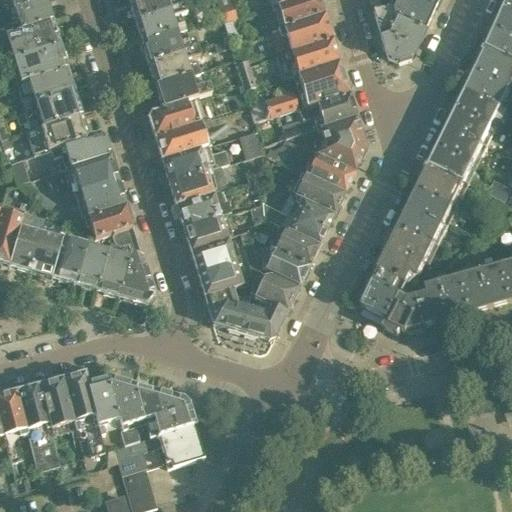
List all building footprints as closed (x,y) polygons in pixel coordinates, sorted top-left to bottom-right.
[(42,0),(0,0),(5,14),(44,3),(42,0)] [(135,0),(127,3),(135,25),(184,9),(180,0),(178,0),(177,0),(135,0)] [(277,32),(324,18),(318,0),(306,0),(271,11),(271,14),(263,16),(268,33),(277,31),(277,32)] [(306,0),(267,0),(270,10),(271,11),(306,0)] [(424,34),(433,13),(406,0),(393,0),(390,9),(389,9),(392,18),(424,34)] [(406,0),(433,13),(439,0),(406,0)] [(369,5),(372,13),(374,12),(375,13),(381,12),(378,2),(369,5)] [(0,42),(51,26),(44,3),(5,14),(8,24),(0,26),(0,42)] [(231,5),(217,9),(222,26),(224,25),(236,22),(231,5)] [(186,17),(184,9),(135,25),(141,47),(184,33),(182,27),(174,30),(172,22),(186,17)] [(412,59),(424,34),(392,18),(389,9),(381,12),(375,13),(374,12),(372,13),(380,40),(387,61),(394,65),(412,59)] [(511,15),(504,12),(487,50),(487,51),(511,62),(511,15)] [(331,42),(324,18),(277,32),(278,34),(269,37),(275,56),(289,52),(290,55),(331,42)] [(236,22),(224,25),(229,41),(240,38),(236,22)] [(57,49),(51,26),(0,42),(0,43),(6,65),(8,64),(8,65),(57,49)] [(141,47),(148,68),(196,53),(194,43),(180,48),(177,39),(185,37),(184,33),(141,47)] [(338,65),(331,42),(290,55),(278,58),(281,67),(293,63),(295,73),(290,75),(292,79),(338,65)] [(229,54),(225,43),(214,47),(218,57),(229,54)] [(8,65),(16,88),(65,73),(57,49),(8,65)] [(466,92),(501,110),(511,88),(511,62),(487,51),(487,50),(485,49),(482,55),(484,56),(466,92)] [(198,60),(196,53),(148,68),(155,90),(197,77),(196,71),(188,74),(185,64),(198,60)] [(241,88),(243,94),(255,90),(247,63),(235,67),(241,88)] [(349,98),(338,65),(292,79),(296,91),(297,96),(302,112),(349,98)] [(72,96),(65,73),(16,88),(20,103),(28,101),(30,108),(72,96)] [(155,90),(161,112),(194,103),(211,97),(208,87),(197,90),(194,82),(199,81),(197,77),(155,90)] [(483,147),(501,110),(466,92),(448,130),(483,147)] [(269,122),(296,113),(298,113),(292,95),(264,104),(263,101),(247,106),(253,125),(268,121),(269,122)] [(35,123),(38,132),(38,133),(79,120),(72,96),(30,108),(32,114),(24,116),(27,125),(35,123)] [(303,136),(315,132),(319,131),(319,132),(356,121),(349,98),(302,112),(298,113),(296,113),(303,136)] [(201,124),(194,103),(161,112),(151,115),(147,122),(148,122),(153,140),(202,125),(202,124),(201,124)] [(0,117),(0,144),(9,142),(9,141),(10,141),(3,121),(2,121),(1,118),(0,117)] [(86,142),(79,120),(38,133),(38,132),(26,135),(34,159),(47,155),(50,154),(86,142)] [(319,131),(315,132),(316,137),(318,144),(317,147),(347,148),(363,144),(356,121),(319,132),(319,131)] [(210,148),(202,125),(153,140),(161,164),(209,149),(209,148),(210,148)] [(464,185),(483,147),(448,130),(430,168),(464,185)] [(247,161),(263,156),(256,134),(240,139),(247,161)] [(98,138),(86,142),(50,154),(52,161),(61,159),(64,168),(62,169),(64,173),(67,173),(67,174),(109,160),(103,141),(103,140),(98,138)] [(9,142),(0,144),(3,153),(12,150),(9,142)] [(364,150),(363,144),(347,148),(317,147),(312,157),(354,176),(364,157),(364,150)] [(343,197),(354,176),(312,157),(292,147),(282,168),(303,179),(343,197)] [(220,170),(228,167),(225,153),(211,157),(209,149),(161,164),(168,187),(216,171),(215,171),(220,170)] [(117,184),(109,160),(67,174),(68,177),(72,176),(79,196),(117,184)] [(21,163),(10,167),(17,189),(29,185),(21,163)] [(464,185),(430,168),(428,167),(425,173),(427,174),(409,210),(444,227),(464,185)] [(226,191),(220,170),(215,171),(216,171),(168,187),(175,210),(213,198),(213,195),(226,191)] [(257,171),(245,174),(249,186),(261,182),(257,171)] [(332,219),(343,197),(303,179),(293,200),(332,219)] [(81,217),(82,222),(124,208),(117,184),(79,196),(85,216),(81,217)] [(47,214),(53,206),(30,188),(29,185),(17,189),(18,191),(47,214)] [(503,207),(509,195),(491,186),(485,198),(503,207)] [(175,210),(182,233),(220,221),(230,218),(226,206),(222,208),(219,196),(213,198),(175,210)] [(288,198),(279,215),(294,221),(293,224),(323,238),(332,219),(293,200),(288,198)] [(318,249),(323,238),(293,224),(294,221),(279,215),(271,211),(261,206),(261,209),(262,222),(278,230),(318,249)] [(132,232),(124,208),(82,222),(86,232),(89,231),(93,244),(111,239),(132,232)] [(262,222),(261,209),(249,213),(253,229),(262,222)] [(426,265),(444,227),(409,210),(390,248),(426,265)] [(13,218),(2,215),(0,221),(0,266),(9,270),(22,227),(20,226),(22,221),(23,217),(14,215),(13,218)] [(221,224),(220,221),(182,233),(185,240),(189,256),(228,243),(227,241),(239,237),(234,220),(221,224)] [(9,270),(30,276),(42,236),(24,231),(25,228),(22,227),(9,270)] [(278,230),(269,250),(308,269),(318,249),(278,230)] [(111,239),(108,250),(116,254),(126,251),(129,260),(117,301),(145,309),(146,309),(153,300),(153,299),(132,232),(111,239)] [(57,241),(42,236),(30,276),(51,282),(62,243),(63,238),(58,237),(57,241)] [(260,279),(249,239),(240,242),(252,281),(260,279)] [(85,249),(84,249),(62,243),(51,282),(73,288),(85,249)] [(228,246),(228,243),(189,256),(197,279),(239,265),(238,262),(239,261),(234,244),(228,246)] [(85,245),(84,249),(85,249),(73,288),(96,295),(107,256),(88,250),(90,246),(85,245)] [(308,269),(269,250),(263,248),(257,261),(262,264),(260,267),(261,268),(259,272),(298,290),(308,269)] [(419,280),(426,265),(390,248),(378,273),(379,274),(376,279),(388,286),(391,280),(399,284),(406,287),(412,276),(419,280)] [(96,295),(117,301),(129,260),(126,251),(116,254),(108,250),(107,256),(96,295)] [(404,310),(397,306),(388,323),(387,322),(383,332),(398,339),(401,333),(407,337),(408,334),(414,335),(415,332),(511,305),(511,260),(439,281),(440,285),(426,289),(428,296),(409,301),(404,310)] [(203,301),(232,293),(242,289),(242,288),(246,287),(240,268),(239,265),(197,279),(203,301)] [(361,310),(387,322),(388,323),(397,306),(401,297),(394,294),(399,284),(391,280),(388,286),(376,279),(361,310)] [(285,318),(297,293),(269,280),(262,282),(254,285),(248,298),(243,296),(244,297),(285,318)] [(232,294),(232,293),(203,301),(212,328),(267,344),(267,345),(274,341),(285,318),(244,297),(243,296),(241,295),(241,296),(232,294)] [(98,437),(99,436),(86,387),(84,376),(62,382),(73,425),(78,445),(77,445),(79,451),(80,450),(81,454),(88,453),(90,460),(104,456),(100,440),(99,440),(98,437)] [(99,436),(121,431),(108,381),(107,381),(86,387),(99,436)] [(133,427),(144,424),(134,389),(108,381),(121,431),(125,429),(126,433),(121,435),(121,434),(119,434),(124,449),(138,444),(133,427)] [(49,431),(73,425),(62,382),(38,388),(49,431)] [(59,469),(49,431),(38,388),(15,394),(27,438),(36,476),(59,469)] [(144,424),(152,421),(156,420),(155,414),(156,413),(153,405),(157,403),(155,396),(155,395),(134,389),(144,424)] [(16,440),(27,438),(15,394),(0,398),(0,433),(2,439),(13,484),(26,480),(16,440)] [(147,437),(149,442),(193,429),(187,407),(182,402),(182,403),(155,395),(155,396),(157,403),(153,405),(156,413),(155,414),(156,420),(152,421),(155,434),(147,437)] [(203,461),(193,429),(149,442),(112,453),(116,464),(156,452),(161,468),(165,467),(167,472),(203,461)] [(59,469),(63,483),(72,481),(68,466),(59,469)] [(120,479),(128,505),(130,511),(151,511),(156,511),(152,498),(144,471),(120,479)] [(107,507),(108,511),(123,511),(121,502),(107,507)]
